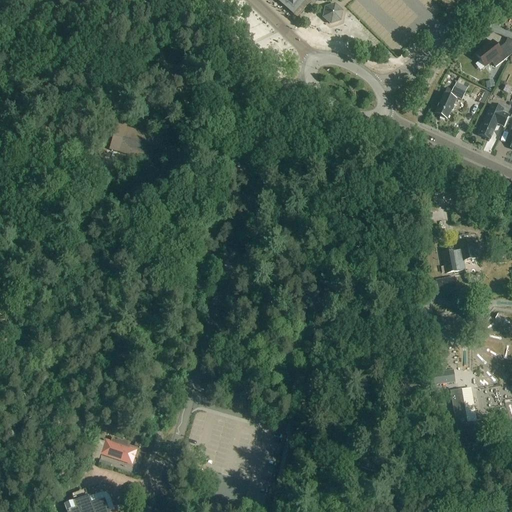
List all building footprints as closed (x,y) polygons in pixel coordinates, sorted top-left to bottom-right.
[(325,9),(323,18),(331,25),(340,22),(342,12),(334,6),(325,9)] [(193,18),(197,14),(199,13),(195,9),(192,12),(189,14),(193,18)] [(209,27),(211,25),(215,22),(211,18),(206,21),(205,22),(209,27)] [(232,47),(229,42),(222,46),(225,51),(232,47)] [(492,42),(475,55),(485,68),(496,60),(500,65),(511,55),(511,54),(505,45),(498,50),(492,42)] [(170,56),(179,53),(177,47),(168,51),(170,56)] [(452,92),(447,89),(444,95),(434,115),(446,120),(450,111),(452,112),(453,111),(454,108),(454,107),(452,106),(455,101),(454,100),(455,97),(461,100),(467,89),(456,84),(452,92)] [(489,141),(497,125),(503,128),(508,116),(502,114),(503,111),(491,106),(478,136),(489,141)] [(116,127),(109,150),(117,152),(156,164),(163,141),(124,129),(116,127)] [(457,244),(458,252),(454,253),(454,252),(441,254),(445,274),(458,272),(456,263),(477,259),(473,240),(457,244)] [(432,273),(431,246),(422,246),(423,273),(432,273)] [(484,279),(484,277),(479,274),(478,276),(477,276),(475,277),(474,278),(471,278),(470,278),(468,277),(469,285),(472,285),(473,285),(476,284),(478,284),(479,283),(481,281),(483,280),(484,279)] [(453,278),(435,281),(437,293),(448,291),(448,293),(456,292),(453,278)] [(454,383),(453,371),(429,374),(431,386),(454,383)] [(470,389),(461,391),(450,393),(458,436),(460,450),(476,447),(472,423),(476,422),(470,389)] [(113,438),(112,438),(110,443),(129,449),(131,444),(113,438)] [(110,443),(105,442),(101,455),(131,464),(135,451),(129,449),(110,443)] [(481,447),(473,449),(475,456),(482,454),(481,447)] [(468,464),(465,451),(455,453),(457,466),(468,464)] [(234,491),(217,486),(211,507),(228,511),(234,491)] [(101,493),(65,506),(67,511),(108,511),(114,510),(109,498),(107,495),(105,494),(101,493)]
